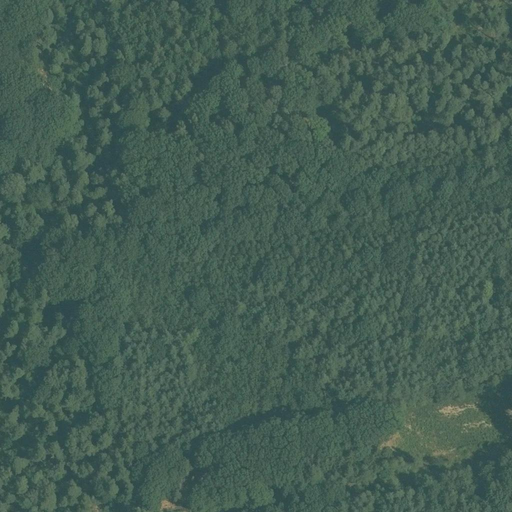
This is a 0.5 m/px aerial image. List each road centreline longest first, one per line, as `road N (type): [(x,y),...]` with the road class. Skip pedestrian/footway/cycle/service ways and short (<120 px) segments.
road 1 (track): [(11,0),(119,511)]
road 2 (track): [(247,511),(511,458)]
